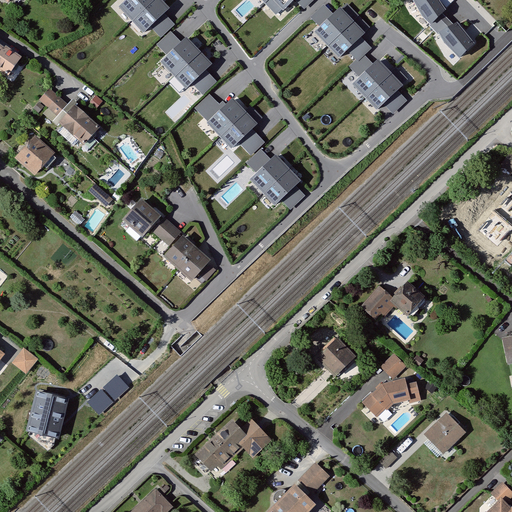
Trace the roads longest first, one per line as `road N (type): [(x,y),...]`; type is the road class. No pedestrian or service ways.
road 1 (residential): [(230,274),(412,105),(458,85),(511,34)]
road 2 (residential): [(243,372),(511,117)]
road 3 (residential): [(230,274),(178,323),(0,170)]
road 4 (residential): [(243,372),(405,511)]
road 5 (residential): [(95,511),(243,372)]
